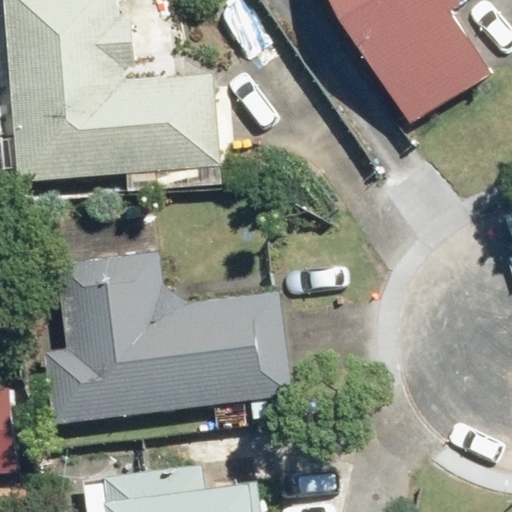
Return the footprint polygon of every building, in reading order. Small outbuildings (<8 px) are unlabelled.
[(168,0),(15,0),(30,182),(229,168),(222,79),(175,82),(168,0)] [(511,52),(482,0),(346,0),(412,116),(511,59),(511,52)] [(49,268),(61,342),(71,419),(297,391),(285,294),(176,307),(168,250),(49,268)] [(222,472),(92,488),(95,511),(260,511),(257,491),(225,495),(222,472)] [(37,511),(37,491),(0,490),(0,511),(37,511)]
